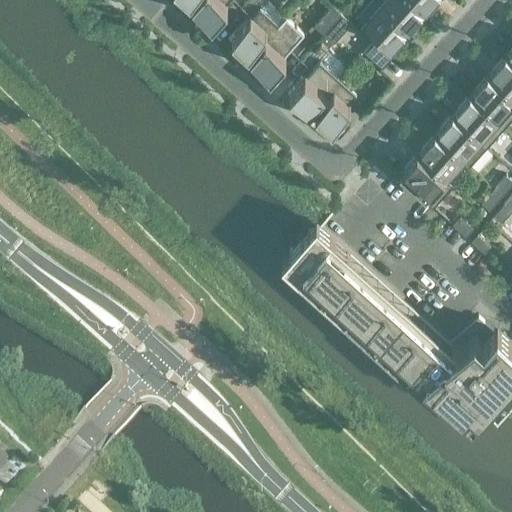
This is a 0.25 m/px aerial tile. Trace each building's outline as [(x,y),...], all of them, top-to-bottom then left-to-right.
[(196,0),(193,4),(201,11),(200,12),(213,23),(225,9),(226,9),(227,8),(225,7),(228,4),(226,3),(228,0),(196,0)] [(410,26),(380,0),(370,0),(357,15),(392,47),(404,32),(409,26),(409,27),(410,26)] [(427,7),(419,0),(380,0),(410,26),(422,13),(421,12),(426,7),(427,7)] [(315,24),(324,33),(342,13),(332,4),(315,24)] [(250,55),(251,56),(279,25),(260,8),(252,17),(250,15),(243,23),(242,22),(229,36),(243,49),(243,50),(244,51),(246,49),(252,53),(250,55)] [(352,22),(342,13),(324,33),(334,42),(352,22)] [(285,55),(304,34),(286,18),(279,25),(251,56),(259,63),(258,64),(271,75),(284,61),(284,62),(285,61),(284,59),(286,57),(285,55)] [(383,67),(392,57),(372,39),(363,49),(383,67)] [(511,61),(505,55),(493,69),(488,75),(488,74),(487,75),(511,96),(511,61)] [(302,101),(310,108),(338,77),(319,61),(306,75),(305,74),(303,76),(302,75),(288,91),(301,102),(302,101)] [(511,117),(511,96),(487,75),(475,88),(476,89),(471,95),(470,94),(470,95),(504,126),(511,117)] [(338,77),(310,108),(310,109),(312,107),(317,112),(315,114),(316,115),(317,115),(331,128),(344,114),(343,113),(350,105),(349,103),(357,94),(338,77)] [(504,126),(470,95),(457,108),(458,109),(453,114),(452,114),(486,146),(504,126)] [(486,146),(452,114),(440,128),(436,134),(435,133),(434,134),(462,159),(469,165),(486,146)] [(462,159),(434,134),(422,148),(423,148),(418,154),(417,153),(417,154),(451,185),(452,184),(445,177),(462,159)] [(451,185),(417,154),(405,167),(405,168),(399,175),(433,205),(451,185)] [(511,177),(507,173),(494,187),(502,195),(511,183),(511,177)] [(490,208),(502,195),(494,187),(482,201),(490,208)] [(502,221),(511,210),(504,203),(494,214),(502,221)] [(473,226),(460,215),(453,223),(466,234),(473,226)] [(449,348),(331,242),(336,236),(317,219),(282,257),(436,396),(443,389),(462,407),(470,399),(479,407),(490,395),(497,401),(511,384),(511,337),(497,325),(494,328),(479,315),(449,348)] [(490,244),(478,233),(472,239),(484,250),(490,244)]
